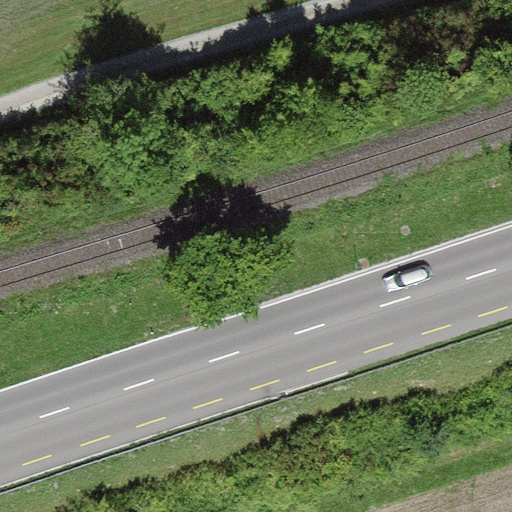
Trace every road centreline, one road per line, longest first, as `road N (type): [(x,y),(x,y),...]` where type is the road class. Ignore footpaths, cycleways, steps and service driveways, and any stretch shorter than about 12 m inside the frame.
road 1 (secondary): [(0,433),(511,266)]
road 2 (track): [(0,117),(142,63),(371,0)]
